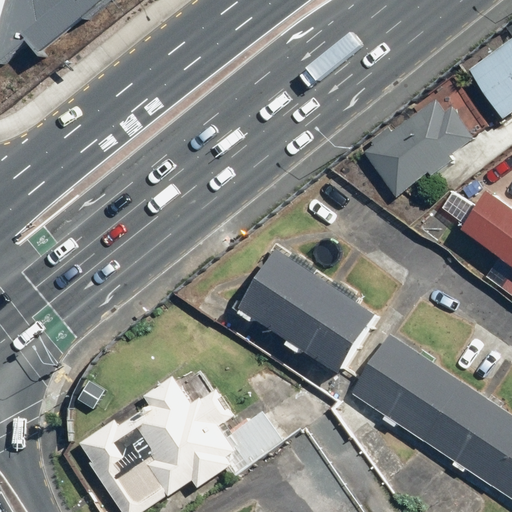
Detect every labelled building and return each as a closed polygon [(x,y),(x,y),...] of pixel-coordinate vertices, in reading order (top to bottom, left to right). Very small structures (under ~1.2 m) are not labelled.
[(0,0),(0,72),(34,47),(49,68),(124,0),(0,0)] [(511,46),(478,72),(511,117),(511,46)] [(379,144),(370,150),(404,196),(437,171),(441,175),(462,159),(460,156),(496,129),(457,77),(417,107),(422,113),(399,131),(396,127),(377,141),(379,144)] [(475,228),(511,256),(495,276),(507,286),(511,279),(511,193),(506,189),(475,228)] [(389,311),(290,248),(251,308),(350,371),(389,311)] [(357,393),(431,441),(471,381),(397,333),(357,393)] [(270,411),(240,431),(234,422),(243,415),(224,387),(200,403),(181,375),(152,395),(158,403),(127,424),(122,418),(87,442),(99,460),(97,462),(130,511),(147,511),(175,493),(177,496),(201,479),(206,487),(236,467),(241,475),(291,442),(270,411)] [(511,408),(471,381),(431,441),(499,486),(511,466),(511,408)] [(511,466),(499,486),(511,494),(511,466)]
